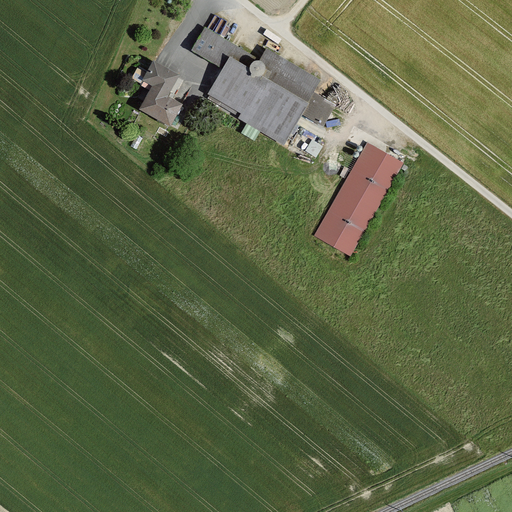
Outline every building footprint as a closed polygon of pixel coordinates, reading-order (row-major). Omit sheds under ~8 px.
[(207,97),(278,139),(313,80),(260,48),(252,61),(200,30),(190,47),(224,67),(207,97)] [(162,122),(174,101),(158,91),(170,71),(148,58),(139,73),(150,80),(135,105),(162,122)] [(317,91),(305,115),(324,124),(336,101),(317,91)] [(312,138),(306,150),(317,156),(324,144),(312,138)] [(315,241),(350,259),(398,167),(364,149),(315,241)]
